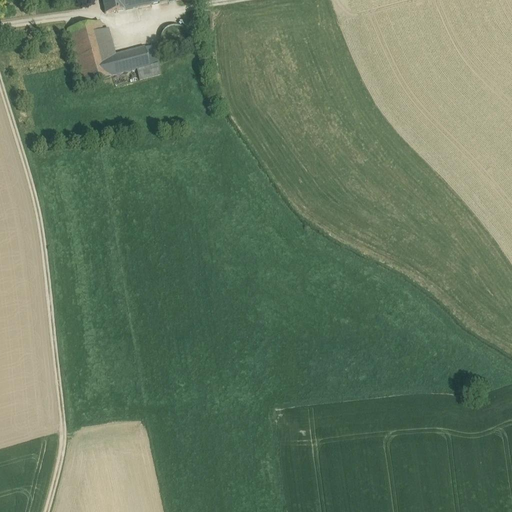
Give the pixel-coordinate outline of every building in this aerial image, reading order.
[(101,0),(104,14),(124,10),(121,0),(101,0)] [(121,0),(124,10),(160,4),(167,2),(166,0),(121,0)] [(96,24),(67,31),(82,85),(110,78),(105,59),(98,32),(98,31),(96,24)] [(186,46),(187,41),(186,36),(183,31),(179,28),(174,27),(169,28),(164,31),(161,36),(160,41),(161,46),(164,51),(169,54),(174,55),(179,54),(183,51),(186,46)] [(107,30),(98,32),(105,59),(114,57),(107,30)] [(114,57),(105,59),(110,78),(136,71),(139,82),(161,76),(153,47),(114,57)]
